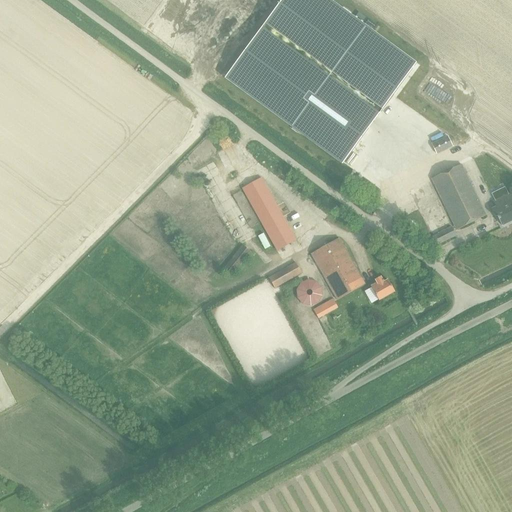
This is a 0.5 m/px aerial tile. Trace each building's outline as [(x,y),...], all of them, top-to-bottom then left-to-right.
[(326,0),(283,0),(225,79),(341,166),(415,65),(374,35),(351,18),(326,0)] [(432,144),(437,154),(452,147),(447,137),(432,144)] [(456,230),(486,216),(461,165),(431,179),(456,230)] [(277,251),(296,240),(261,178),(242,189),(277,251)] [(502,226),(511,220),(511,196),(510,193),(492,202),(495,208),(491,210),(495,217),(497,216),(502,226)] [(451,227),(432,237),(436,246),(456,236),(451,227)] [(337,300),(365,284),(339,238),(311,254),(337,300)] [(223,270),(231,277),(251,252),(242,245),(223,270)] [(274,288),(295,277),(302,273),(296,263),(269,278),(274,288)] [(378,302),(393,293),(386,281),(382,284),(378,278),(373,281),(375,285),(369,288),(378,302)] [(333,299),(314,310),(318,318),(338,308),(333,299)]
